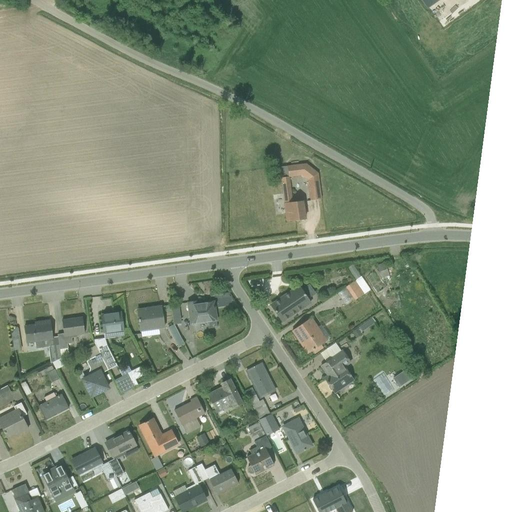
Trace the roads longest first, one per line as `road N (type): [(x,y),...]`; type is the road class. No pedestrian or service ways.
road 1 (unclassified): [(432,235),(425,211),(245,104),(30,0)]
road 2 (residential): [(0,468),(266,334)]
road 3 (secondary): [(0,293),(227,262)]
road 4 (secondary): [(227,262),(432,235)]
road 5 (residential): [(266,334),(347,454)]
road 6 (residential): [(236,511),(347,454)]
